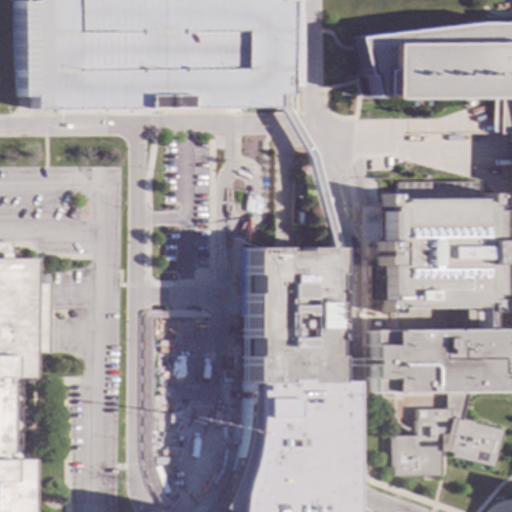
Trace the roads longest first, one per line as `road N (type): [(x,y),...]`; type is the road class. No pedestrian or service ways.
road 1 (residential): [(309,0),(312,126),(342,253),(347,495),(390,511)]
road 2 (residential): [(0,127),(312,126)]
